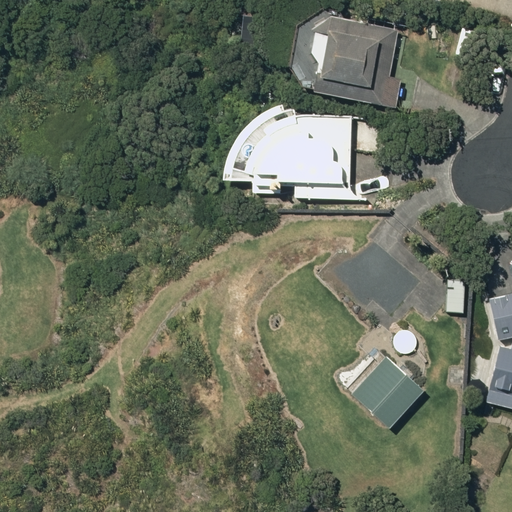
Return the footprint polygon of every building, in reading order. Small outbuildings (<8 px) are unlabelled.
[(407,81),(396,79),(405,33),(343,21),(326,33),(322,57),(329,68),(324,96),(401,111),(407,81)] [(283,187),(279,187),(279,181),(292,182),(292,188),(303,188),(303,200),(356,201),(358,119),(300,118),(301,107),(285,107),(276,111),(268,117),(260,123),(253,130),(247,138),(242,146),(237,155),(234,165),(231,174),(230,184),(257,185),(257,196),(282,196),(283,187)] [(440,309),(457,309),(457,278),(440,278),(440,309)] [(511,289),(480,295),(488,335),(511,331),(511,289)] [(511,350),(493,345),(479,399),(511,408),(511,350)] [(377,353),(343,391),(381,425),(416,387),(377,353)]
